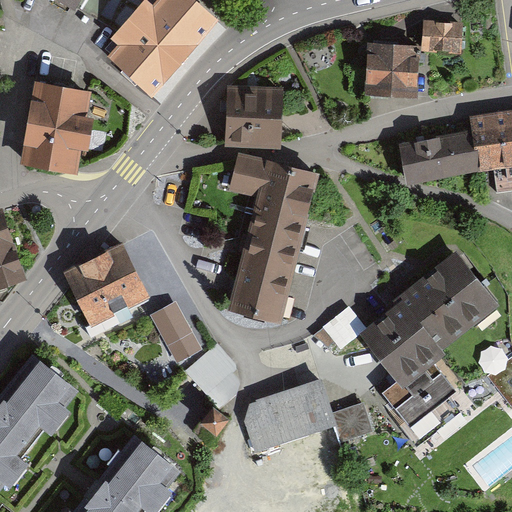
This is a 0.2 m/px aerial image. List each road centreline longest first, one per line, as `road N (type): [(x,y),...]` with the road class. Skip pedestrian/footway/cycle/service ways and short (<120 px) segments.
road 1 (residential): [(260,390),(149,212),(115,187)]
road 2 (residential): [(511,220),(476,199),(343,163),(313,143)]
road 3 (tertiary): [(291,0),(201,78),(144,151)]
road 4 (residential): [(313,143),(511,94)]
road 5 (residential): [(144,151),(238,153),(313,143)]
road 6 (unknown): [(246,368),(237,437),(210,511)]
road 7 (tertiary): [(85,213),(0,333)]
